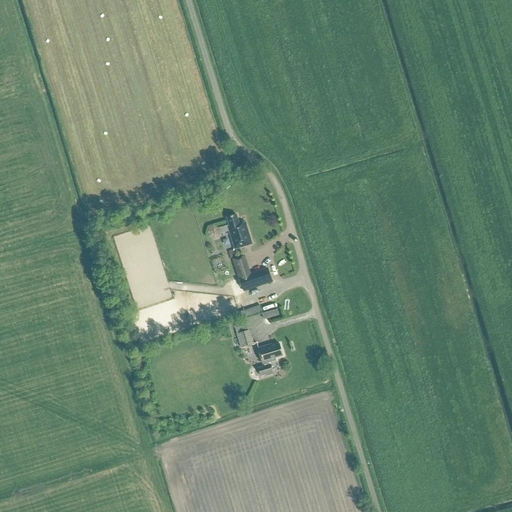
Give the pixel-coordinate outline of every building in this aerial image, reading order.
[(229,231),(235,250),(252,244),(246,226),(240,227),(236,215),(227,218),(230,230),(229,231)] [(268,270),(240,280),(244,291),(272,282),(268,270)] [(268,312),(265,303),(253,307),(255,315),(268,312)] [(248,331),(246,324),(235,328),(237,335),(241,348),(254,344),(250,331),(248,331)] [(275,358),(283,356),(280,344),(272,347),(271,345),(258,349),(263,364),(264,364),(265,367),(259,369),(261,376),(265,374),(266,376),(273,374),(270,365),(269,366),(268,363),(276,360),(275,358)]
